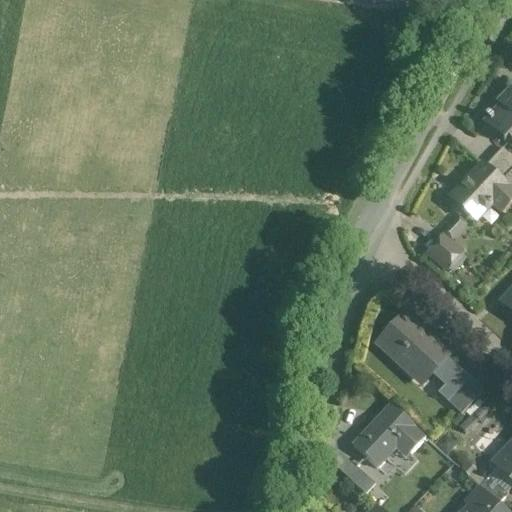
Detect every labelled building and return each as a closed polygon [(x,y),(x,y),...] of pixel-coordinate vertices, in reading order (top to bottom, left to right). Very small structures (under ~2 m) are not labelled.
[(511,93),(489,118),(488,117),(485,119),(511,144),(511,93)] [(511,186),(511,160),(502,151),(486,168),(509,190),(511,186)] [(485,167),(476,177),(471,177),(468,181),(468,185),(463,191),(459,191),(449,201),(455,207),(452,209),(453,212),(458,217),(461,217),(464,215),(475,226),(492,207),(502,217),(511,205),(511,193),(509,190),(486,168),(485,167)] [(462,257),(441,239),(426,255),(447,273),(462,257)] [(511,294),(502,306),(511,315),(511,294)] [(435,345),(404,317),(376,347),(400,370),(411,358),(417,364),(432,348),(435,345)] [(459,374),(432,348),(417,364),(445,389),(459,374)] [(445,389),(438,397),(447,406),(469,382),(459,374),(445,389)] [(426,441),(391,409),(353,450),(376,472),(400,447),(410,457),(426,441)] [(511,446),(492,467),(510,484),(509,485),(511,488),(511,446)] [(374,488),(355,470),(346,480),(365,498),(374,488)] [(503,511),(479,490),(464,506),(468,509),(464,511),(503,511)]
